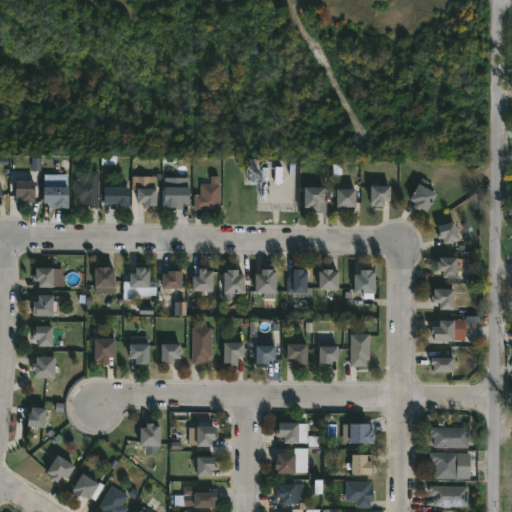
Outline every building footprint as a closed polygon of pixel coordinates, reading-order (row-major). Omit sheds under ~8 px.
[(98,201),(98,207),(88,206),(88,204),(80,204),(80,201),(72,201),(72,179),(78,179),(78,176),(86,176),(86,172),(91,172),(91,170),(98,170),(98,201)] [(295,211),(296,176),(285,176),(285,177),(270,176),(271,170),(260,170),(259,211),(295,211)] [(421,177),(432,183),(429,188),(436,192),(425,210),(419,207),(417,209),(411,205),(413,201),(407,198),(417,182),(418,182),(421,177)] [(32,180),(31,200),(14,200),(14,195),(11,194),(12,179),(32,180)] [(126,181),(126,208),(109,207),(110,202),(101,202),(101,186),(108,186),(108,180),(126,181)] [(195,209),(193,209),(193,194),(199,194),(200,183),(220,183),(220,209),(195,209)] [(372,204),(368,204),(369,184),(388,185),(388,199),(383,199),(383,204),(372,204)] [(67,186),(66,207),(48,206),(48,201),(40,201),(40,185),(67,186)] [(182,202),(181,209),(175,209),(175,206),(161,206),(162,185),(187,186),(187,202),(182,202)] [(317,201),(317,209),(309,209),(309,206),(300,206),(300,189),(301,189),(301,185),(323,185),(323,201),(317,201)] [(155,187),(154,205),(148,204),(148,208),(142,208),(141,202),(134,201),(135,187),(155,187)] [(355,187),(354,206),(349,206),(349,209),(342,209),(342,206),(334,206),(334,187),(355,187)] [(453,219),(458,238),(444,242),(443,237),(438,239),(437,235),(439,235),(436,224),(453,219)] [(455,256),(455,277),(441,277),(441,270),(434,270),(434,260),(437,260),(437,256),(455,256)] [(106,266),(106,267),(113,268),(112,286),(91,286),(92,267),(96,267),(96,265),(106,266)] [(51,269),(51,286),(36,286),(36,280),(33,280),(33,266),(51,266),(51,269)] [(143,266),(143,269),(147,269),(147,286),(127,286),(127,272),(133,272),(133,266),(143,266)] [(204,267),(204,269),(211,269),(211,290),(191,290),(191,275),(196,275),(196,267),(204,267)] [(270,268),(270,270),(274,271),(274,301),(264,300),(264,292),(253,292),(253,273),(260,273),(260,267),(270,268)] [(237,268),(237,273),(243,273),(243,292),(222,292),(222,272),(226,272),(226,268),(237,268)] [(302,268),(301,271),(305,271),(305,287),(313,287),(313,296),(294,296),(294,292),(286,292),(286,278),(291,278),(291,268),(302,268)] [(330,268),(330,270),(337,270),(337,289),(316,288),(317,270),(321,270),(321,268),(330,268)] [(370,268),(370,271),(374,271),(373,298),(364,298),(364,292),(352,292),(353,273),(359,273),(359,268),(370,268)] [(180,288),(160,288),(160,272),(166,272),(166,270),(180,270),(180,288)] [(453,288),(452,309),(438,309),(439,302),(430,302),(430,294),(432,294),(432,287),(453,288)] [(51,297),(51,315),(29,314),(30,301),(36,301),(36,294),(51,294),(51,297)] [(465,322),(465,340),(449,340),(449,342),(432,340),(432,333),(430,333),(430,326),(438,326),(438,319),(465,320),(465,322)] [(51,325),(51,346),(35,346),(35,339),(30,339),(30,329),(33,329),(33,325),(51,325)] [(211,327),(210,357),(208,357),(208,362),(200,362),(200,364),(190,364),(191,327),(211,327)] [(357,367),(350,367),(350,333),(369,333),(369,359),(366,359),(366,367),(357,367)] [(97,361),(92,361),(92,338),(113,338),(112,357),(107,357),(107,361),(97,361)] [(235,356),(235,365),(228,365),(228,362),(221,362),(221,341),(241,341),(241,356),(235,356)] [(305,343),(304,364),(298,363),(298,366),(290,366),(291,357),(284,357),(284,342),(305,343)] [(148,343),(147,363),(133,363),(133,359),(127,359),(127,343),(148,343)] [(173,357),(173,363),(167,363),(167,361),(159,361),(159,343),(179,343),(179,358),(173,357)] [(273,344),(273,360),(268,360),(268,365),(262,365),(262,362),(254,362),(254,344),(273,344)] [(331,360),(331,366),(325,366),(325,363),(316,363),(317,345),(336,345),(336,360),(331,360)] [(452,351),(452,371),(434,373),(434,371),(431,371),(430,356),(438,357),(438,351),(452,351)] [(52,377),(30,377),(30,363),(34,363),(34,356),(52,356),(52,377)] [(43,408),(41,428),(24,426),(25,412),(28,413),(28,407),(43,408)] [(306,422),(306,443),(282,442),(282,437),(274,437),(274,429),(276,429),(276,422),(306,422)] [(152,423),(152,425),(158,425),(158,445),(138,445),(138,426),(144,426),(144,423),(152,423)] [(371,443),(341,443),(341,424),(372,423),(371,443)] [(212,426),(212,433),(216,433),(216,440),(210,440),(210,447),(194,447),(195,426),(212,426)] [(468,427),(468,447),(433,447),(433,437),(429,437),(429,427),(468,427)] [(293,453),(293,473),(274,473),(274,470),(273,470),(273,459),(275,459),(275,452),(293,453)] [(469,478),(435,478),(435,465),(433,465),(433,462),(429,461),(429,452),(470,453),(469,478)] [(72,466),(63,479),(58,476),(54,483),(47,478),(48,476),(42,472),(54,454),(72,466)] [(372,461),(372,463),(370,463),(369,474),(349,474),(350,454),(372,455),(372,461)] [(212,457),(212,463),(216,463),(216,470),(210,470),(209,476),(194,475),(194,457),(212,457)] [(79,473),(97,484),(99,482),(104,485),(95,501),(89,497),(87,500),(81,496),(80,497),(72,492),(72,491),(69,489),(79,473)] [(372,501),(369,501),(369,508),(354,507),(355,502),(344,501),(345,481),(371,482),(370,489),(372,489),(372,501)] [(294,485),(294,504),(280,504),(280,497),(273,497),(273,488),(277,488),(277,483),(294,484),(294,485)] [(126,508),(123,511),(103,511),(96,507),(110,485),(126,495),(121,504),(126,508)] [(468,486),(467,507),(432,506),(432,496),(428,495),(428,485),(468,486)] [(208,487),(208,492),(215,492),(215,500),(213,500),(213,507),(183,506),(183,486),(208,487)]
